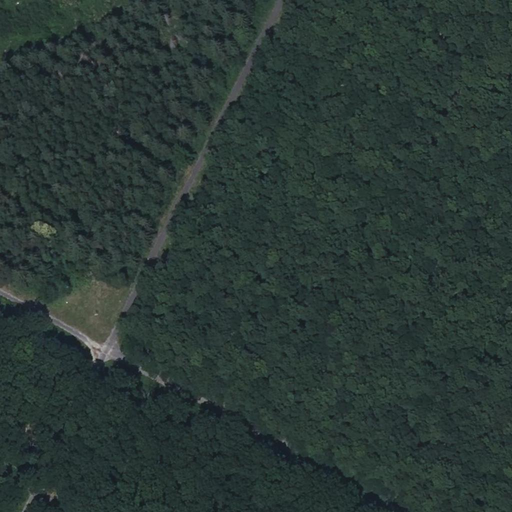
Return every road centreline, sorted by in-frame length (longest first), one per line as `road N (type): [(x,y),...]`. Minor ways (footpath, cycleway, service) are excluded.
road 1 (track): [(106,350),(282,0)]
road 2 (track): [(106,350),(400,511)]
road 3 (track): [(25,511),(106,350)]
